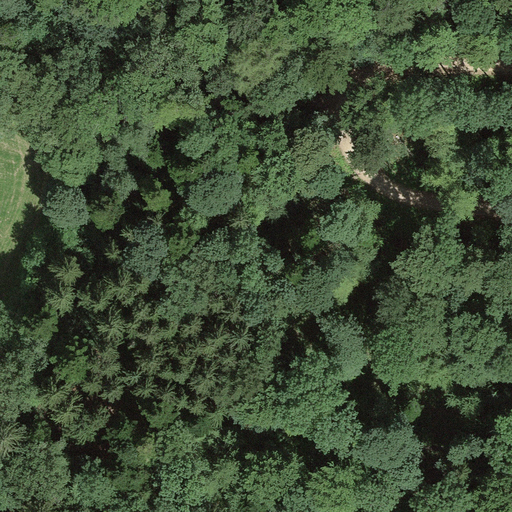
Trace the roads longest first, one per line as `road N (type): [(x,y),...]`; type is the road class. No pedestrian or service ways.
road 1 (track): [(330,103),(349,156),(369,178),(419,199),(511,218)]
road 2 (track): [(330,103),(341,83),(361,72),(511,68)]
